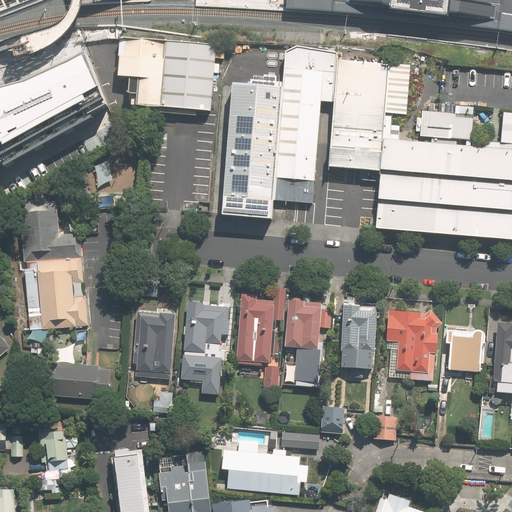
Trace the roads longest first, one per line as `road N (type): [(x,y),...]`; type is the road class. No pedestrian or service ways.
road 1 (residential): [(511,274),(170,246)]
road 2 (residential): [(511,463),(383,453),(357,479)]
